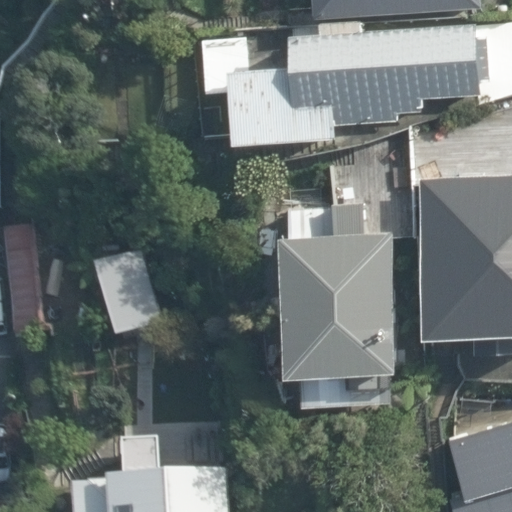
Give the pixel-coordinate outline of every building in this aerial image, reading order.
[(29,0),(0,0),(0,32),(31,32),(29,0)] [(309,0),(311,16),(477,8),(475,0),(309,0)] [(470,24),(244,39),(246,68),(225,69),(232,145),(328,143),(326,126),(390,123),(389,116),(415,113),(416,102),(472,100),(472,85),(484,84),(479,37),(471,38),(470,24)] [(511,178),(413,176),(420,351),(511,346),(511,178)] [(388,209),(270,215),(279,390),(397,385),(388,209)] [(128,476),(81,478),(82,511),(222,511),(217,467),(164,469),(162,410),(124,409),(128,476)] [(511,511),(511,418),(448,438),(463,486),(449,491),(455,511),(511,511)]
